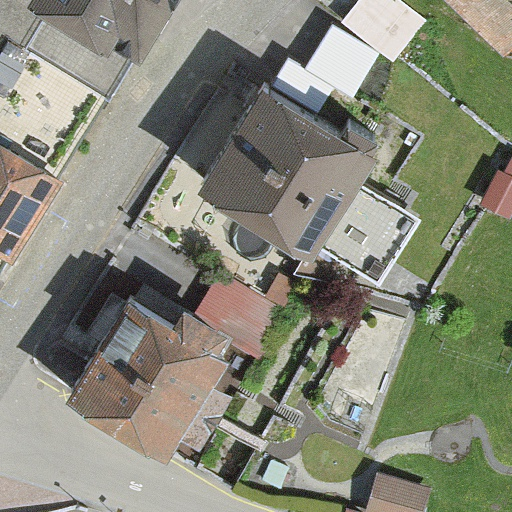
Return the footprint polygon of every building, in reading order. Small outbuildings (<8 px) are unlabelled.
[(0,0),(0,36),(4,29),(20,39),(43,0),(0,0)] [(60,0),(150,52),(180,0),(60,0)] [(511,0),(449,0),(495,49),(511,32),(511,0)] [(380,155),(266,81),(201,181),(314,254),(322,241),(378,278),(418,217),(362,181),(380,155)] [(0,127),(0,241),(7,247),(61,168),(0,127)] [(511,152),(503,171),(497,168),(482,199),(511,213),(511,152)] [(163,454),(232,346),(217,337),(227,323),(182,295),(172,311),(134,287),(67,393),(163,454)] [(424,511),(433,487),(378,469),(363,511),(424,511)]
